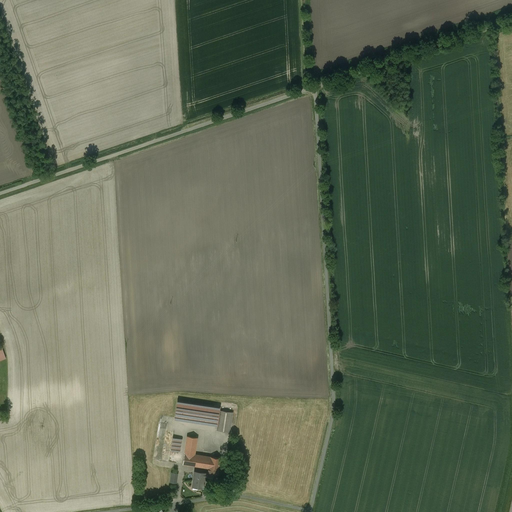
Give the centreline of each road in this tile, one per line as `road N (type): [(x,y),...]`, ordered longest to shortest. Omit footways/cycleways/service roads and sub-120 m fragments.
road 1 (unclassified): [(310,511),(333,408),(314,87)]
road 2 (unclassified): [(0,193),(314,87)]
road 3 (unclassified): [(314,87),(511,21)]
